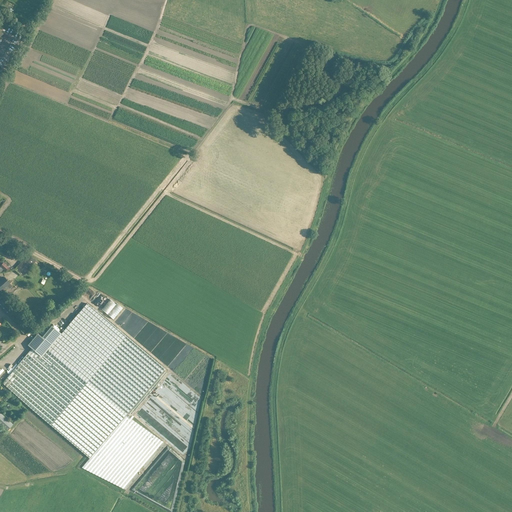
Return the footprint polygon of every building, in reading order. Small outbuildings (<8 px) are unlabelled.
[(12,246),(7,253),(10,256),(13,253),(16,248),(12,246)] [(25,259),(15,270),(22,276),(36,260),(27,254),(24,258),(25,259)] [(0,266),(0,267),(0,271),(0,272),(3,269),(5,270),(8,266),(3,262),(0,265),(0,266)] [(0,291),(3,289),(6,292),(10,288),(7,285),(10,283),(4,277),(0,280),(0,291)] [(0,307),(7,315),(14,309),(0,294),(0,307)] [(143,344),(152,332),(114,301),(110,307),(109,307),(104,313),(143,344)] [(2,383),(6,386),(90,458),(82,467),(123,488),(163,442),(131,419),(133,416),(128,411),(165,370),(87,303),(41,357),(31,348),(21,360),(16,366),(2,383)] [(76,314),(71,309),(64,317),(69,322),(76,314)] [(61,333),(51,325),(42,336),(38,333),(27,345),(41,357),(61,333)] [(0,425),(6,431),(13,424),(0,412),(0,425)] [(144,489),(142,490),(158,500),(160,498),(161,500),(162,499),(163,494),(166,495),(170,494),(172,494),(175,489),(177,472),(175,466),(174,466),(173,467),(166,470),(164,474),(164,476),(165,480),(164,482),(161,481),(158,483),(156,479),(161,472),(161,470),(155,470),(150,478),(151,480),(148,483),(143,485),(144,489)]
